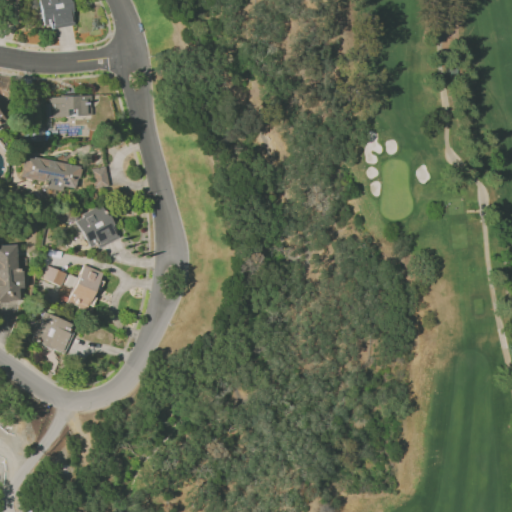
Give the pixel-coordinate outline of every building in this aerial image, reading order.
[(37,0),(42,25),(49,24),(50,29),(74,24),(69,0),(37,0)] [(46,96),(47,117),(90,116),(90,95),(46,96)] [(24,156),(21,177),(44,181),(43,188),(61,190),(62,186),(76,188),(80,165),(24,156)] [(108,186),(105,166),(91,168),(94,188),(108,186)] [(117,236),(102,206),(74,219),(89,249),(117,236)] [(16,245),(0,244),(0,301),(19,301),(18,288),(23,288),(22,269),(17,269),(16,245)] [(102,273),(82,264),(73,284),(65,280),(57,298),(86,311),(102,273)] [(42,279),(60,286),(65,273),(47,266),(42,279)] [(64,354),(75,325),(42,312),(31,340),(64,354)]
